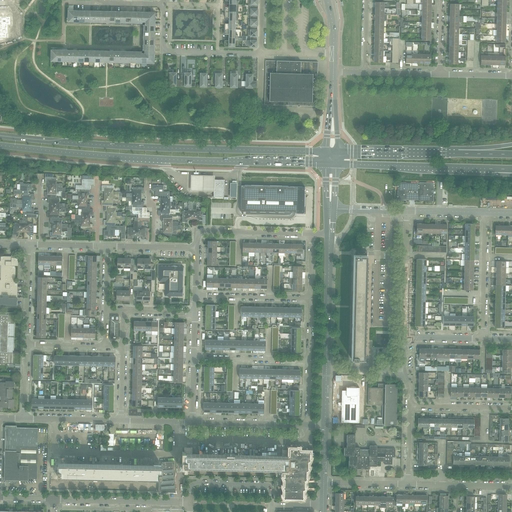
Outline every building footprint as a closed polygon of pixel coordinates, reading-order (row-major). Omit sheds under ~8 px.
[(238,4),(230,4),(230,7),(225,7),(225,12),(235,13),(238,13),(238,4)] [(251,5),(251,9),(248,9),(248,15),(250,15),(257,15),(258,5),(251,5)] [(235,13),(225,12),(225,18),(230,18),(230,21),(238,21),(238,13),(235,13)] [(250,15),(250,19),(248,19),(248,26),(250,26),(257,26),(257,15),(250,15)] [(1,16),(0,16),(0,37),(6,38),(6,34),(7,34),(7,25),(10,25),(10,17),(1,17),(1,16)] [(238,21),(230,21),(230,24),(225,24),(225,29),(235,29),(235,24),(238,24),(238,21)] [(250,26),(250,30),(248,30),(248,36),(250,36),(257,36),(257,26),(250,26)] [(235,29),(225,29),(225,35),(229,35),(229,38),(238,38),(238,35),(235,35),(235,29)] [(250,36),(250,40),(248,40),(247,47),(256,47),(257,47),(257,36),(250,36)] [(238,38),(229,38),(229,40),(224,40),(224,46),(235,46),(235,41),(238,41),(238,38)] [(265,61),(265,65),(264,105),(298,106),(297,107),(300,107),(300,106),(317,106),(318,62),(265,61)] [(176,74),(170,74),(169,86),(171,86),(171,87),(174,87),(174,86),(180,86),(180,80),(176,80),(176,74)] [(184,80),(180,80),(180,86),(186,86),(186,87),(189,88),(189,87),(191,87),(191,74),(185,74),(184,80)] [(200,74),(200,87),(201,87),(201,88),(205,88),(205,87),(211,87),(211,80),(206,80),(207,75),(200,74)] [(222,75),(215,75),(215,87),(217,87),(217,88),(220,88),(220,87),(226,87),(226,81),(222,81),(222,75)] [(231,75),(230,87),(232,87),(232,88),(235,88),(236,87),(241,88),(241,81),(237,81),(237,75),(231,75)] [(252,75),(246,75),(246,88),(247,88),(247,89),(251,89),(251,88),(257,88),(257,81),(252,81),(252,75)] [(48,183),(48,187),(62,188),(63,184),(56,184),(56,177),(51,177),(51,174),(45,174),(45,183),(48,183)] [(75,189),(79,189),(90,189),(90,185),(93,185),(93,179),(90,179),(90,175),(82,175),(82,185),(75,185),(75,189)] [(214,177),(190,176),(190,192),(213,192),(214,179),(214,177)] [(213,197),(224,197),(224,195),(224,180),(214,179),(213,192),(213,195),(213,197)] [(14,194),(23,194),(28,194),(28,189),(31,189),(31,184),(23,184),(23,182),(20,182),(20,184),(20,190),(14,190),(14,194)] [(433,201),(433,183),(419,183),(406,183),(406,182),(396,182),(396,187),(397,187),(397,196),(396,196),(396,201),(406,201),(406,200),(419,200),(419,201),(433,201)] [(104,191),(104,196),(119,196),(122,196),(122,192),(119,192),(113,192),(113,186),(101,185),(101,191),(104,191)] [(155,195),(158,196),(170,196),(170,192),(163,191),(164,185),(152,185),(152,191),(155,191),(155,195)] [(241,185),(240,211),(247,211),(247,212),(250,212),(256,212),(260,212),(266,212),(269,212),(275,212),(278,212),(284,212),(284,213),(288,213),(288,212),(294,213),(300,213),(300,206),(305,206),(305,194),(304,194),(304,191),(304,187),(305,187),(288,186),(282,186),(269,186),(263,186),(251,185),(244,185),(241,185)] [(44,197),(47,198),(47,197),(56,198),(56,197),(56,192),(62,192),(62,188),(48,187),(48,192),(45,192),(44,197)] [(126,193),(126,197),(141,198),(141,193),(144,193),(144,187),(133,187),(133,194),(126,193)] [(72,195),(72,199),(87,199),(87,195),(90,195),(90,189),(79,189),(79,195),(72,195)] [(10,198),(10,204),(31,204),(31,199),(34,200),(34,194),(28,194),(23,194),(23,200),(17,200),(17,199),(10,198)] [(101,206),(104,206),(112,206),(113,200),(119,200),(119,196),(104,196),(104,200),(101,200),(101,206)] [(161,201),(161,206),(176,206),(176,202),(169,202),(170,196),(158,196),(158,201),(161,201)] [(50,203),(50,207),(65,208),(65,204),(59,204),(59,198),(56,197),(56,198),(47,197),(47,198),(47,203),(50,203)] [(132,201),(132,207),(143,208),(143,207),(143,202),(140,202),(141,198),(126,197),(126,201),(132,201)] [(78,209),(81,209),(90,209),(90,204),(87,204),(87,199),(72,199),(72,203),(78,203),(78,209)] [(187,219),(192,219),(193,201),(189,201),(188,211),(182,211),(182,222),(187,222),(187,219)] [(193,201),(192,219),(197,219),(196,223),(202,223),(205,223),(206,215),(202,215),(202,211),(196,211),(197,201),(193,201)] [(31,204),(10,204),(10,209),(16,209),(16,208),(23,208),(22,214),(24,214),(34,214),(34,209),(31,208),(31,204)] [(107,211),(107,216),(122,216),(122,212),(115,212),(115,206),(112,206),(104,206),(104,211),(107,211)] [(158,216),(161,216),(161,215),(168,216),(168,215),(168,210),(176,210),(176,209),(178,209),(178,206),(176,206),(161,206),(161,210),(158,210),(158,216)] [(47,218),(50,218),(50,217),(58,218),(59,212),(67,212),(67,211),(68,211),(68,208),(50,207),(50,212),(47,212),(47,218)] [(143,208),(132,207),(132,213),(134,214),(138,214),(138,218),(149,218),(150,212),(147,212),(147,208),(143,207),(143,208)] [(75,215),(75,219),(89,219),(90,215),(93,215),(93,209),(90,209),(81,209),(81,215),(75,215)] [(164,221),(164,225),(178,226),(179,222),(171,222),(171,215),(168,215),(168,216),(161,215),(161,216),(161,221),(164,221)] [(104,226),(107,226),(115,226),(115,220),(121,220),(122,216),(107,216),(107,220),(104,220),(104,226)] [(19,232),(23,232),(24,217),(20,217),(19,224),(13,223),(13,233),(13,235),(16,235),(18,235),(19,232)] [(24,217),(23,232),(28,232),(28,235),(33,235),(33,234),(33,224),(27,224),(27,217),(24,217)] [(53,223),(53,227),(68,228),(68,224),(61,224),(61,218),(58,218),(50,217),(50,218),(50,223),(53,223)] [(89,219),(75,219),(74,223),(81,223),(81,229),(92,230),(92,224),(89,224),(89,219)] [(133,236),(137,236),(137,221),(133,221),(133,227),(127,227),(127,233),(127,239),(132,239),(132,236),(133,236)] [(137,221),(137,236),(140,236),(141,236),(141,239),(147,239),(147,228),(141,228),(141,221),(137,221)] [(178,226),(164,225),(163,230),(160,230),(160,236),(172,236),(172,230),(178,230),(178,226)] [(107,226),(106,230),(103,230),(103,236),(115,236),(115,230),(121,230),(121,232),(122,232),(125,233),(125,226),(115,226),(107,226)] [(68,228),(53,227),(53,232),(50,232),(49,237),(49,238),(50,238),(61,238),(61,232),(67,232),(68,228)] [(354,255),(353,307),(365,307),(365,301),(366,293),(366,285),(366,276),(366,263),(365,263),(365,262),(365,259),(365,255),(367,255),(366,255),(366,252),(367,252),(365,252),(362,252),(356,252),(357,252),(357,255),(353,255),(354,255)] [(0,260),(0,271),(1,271),(1,280),(0,280),(0,306),(17,307),(17,298),(17,284),(15,284),(15,279),(15,267),(16,267),(15,267),(15,266),(17,266),(17,262),(18,258),(11,257),(11,258),(7,258),(7,257),(1,257),(1,256),(0,256),(0,261),(0,260)] [(130,272),(133,272),(134,264),(130,264),(130,259),(124,258),(124,268),(130,268),(130,272)] [(159,276),(159,281),(165,281),(165,295),(183,296),(183,288),(182,288),(182,274),(183,274),(183,266),(177,266),(171,266),(159,266),(159,276)] [(351,359),(354,359),(354,362),(353,362),(359,362),(363,362),(364,362),(364,359),(364,351),(364,339),(365,330),(365,322),(365,307),(353,307),(351,359)] [(0,343),(0,351),(1,352),(14,352),(15,313),(0,312),(0,323),(0,324),(0,340),(0,343)] [(110,326),(110,328),(110,330),(110,337),(113,337),(113,338),(115,338),(115,337),(118,337),(119,316),(111,316),(110,324),(110,326)] [(7,364),(9,364),(14,364),(14,352),(1,352),(1,355),(0,355),(0,358),(2,358),(2,364),(7,364)] [(0,407),(4,407),(6,407),(8,407),(8,408),(14,408),(14,399),(12,399),(12,397),(12,389),(13,389),(13,387),(14,387),(14,381),(6,381),(6,379),(0,378),(0,395),(1,396),(1,400),(0,399),(0,407)] [(382,388),(378,388),(368,387),(368,405),(382,405),(382,420),(377,420),(377,425),(382,425),(382,424),(384,424),(384,425),(396,425),(397,385),(385,384),(385,385),(382,385),(382,388)] [(359,422),(359,388),(356,387),(350,387),(346,387),(346,390),(342,390),(341,402),(341,410),(341,422),(359,422)] [(38,428),(17,427),(16,427),(7,427),(6,478),(12,478),(12,479),(12,480),(13,481),(16,481),(18,478),(37,479),(38,428)] [(346,447),(344,447),(344,456),(349,456),(348,469),(369,469),(369,466),(377,466),(377,461),(381,461),(381,459),(384,459),(384,464),(392,464),(392,457),(395,457),(395,449),(377,448),(377,446),(370,445),(369,450),(360,449),(360,447),(355,447),(355,435),(347,434),(346,447)] [(289,457),(289,469),(291,469),(291,477),(286,477),(286,489),(284,489),(284,496),(303,497),(303,487),(305,487),(305,478),(306,478),(307,464),(308,464),(308,459),(310,459),(310,451),(292,451),(292,457),(289,456),(289,457)] [(188,467),(236,468),(237,455),(184,454),(184,467),(188,467)] [(503,457),(503,465),(503,467),(505,467),(505,465),(509,465),(509,462),(511,462),(511,454),(507,454),(507,457),(503,457)] [(287,469),(289,469),(289,457),(288,456),(288,458),(280,458),(280,456),(237,455),(236,468),(275,469),(287,469)] [(161,479),(158,479),(158,493),(165,492),(175,491),(173,469),(174,469),(174,461),(159,462),(159,466),(162,466),(161,479)] [(62,477),(109,478),(110,465),(66,464),(66,465),(58,465),(58,464),(57,477),(58,477),(58,476),(62,477)] [(152,479),(158,479),(161,479),(162,466),(159,466),(159,467),(153,467),(153,466),(110,465),(109,478),(152,479)] [(394,495),(394,497),(394,502),(394,505),(402,506),(402,503),(402,495),(394,495)] [(394,497),(386,497),(386,505),(394,505),(394,503),(394,502),(394,497)]
